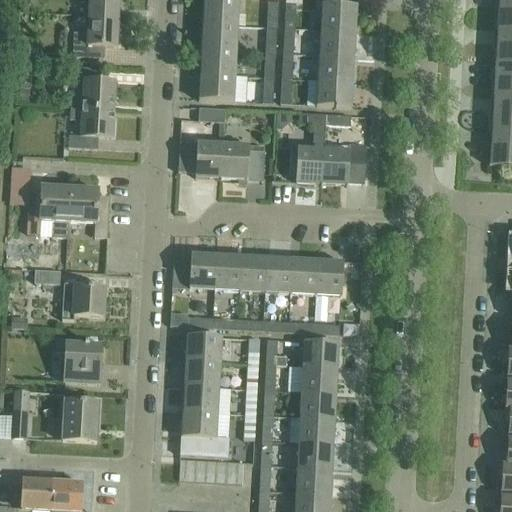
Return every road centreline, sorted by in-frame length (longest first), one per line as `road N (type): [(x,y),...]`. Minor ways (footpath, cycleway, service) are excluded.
road 1 (residential): [(399,508),(454,511),(463,497),(476,204)]
road 2 (residential): [(399,508),(412,219)]
road 3 (residential): [(149,223),(253,229),(306,215),(412,219)]
road 4 (residential): [(136,463),(149,223)]
road 5 (residential): [(412,199),(423,0)]
road 6 (residential): [(152,172),(162,0)]
road 7 (residential): [(136,463),(11,457)]
road 8 (residential): [(29,166),(152,172)]
